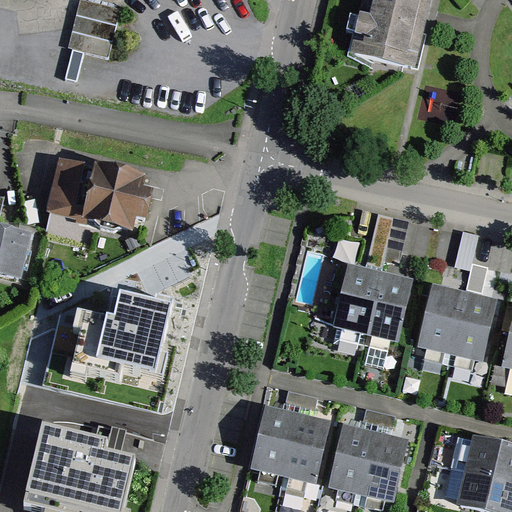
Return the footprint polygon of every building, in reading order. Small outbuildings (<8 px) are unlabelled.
[(433,0),(368,0),(356,58),(417,72),(433,0)] [(122,10),(87,2),(77,47),(111,55),(122,10)] [(146,179),(59,163),(49,214),(136,231),(146,179)] [(0,196),(1,192),(0,192),(0,271),(24,277),(34,232),(0,224),(0,196)] [(387,260),(394,219),(380,216),(373,258),(387,260)] [(396,219),(391,244),(405,247),(409,221),(396,219)] [(465,234),(456,268),(472,272),(481,238),(465,234)] [(418,287),(355,274),(344,326),(406,339),(418,287)] [(112,286),(106,314),(85,309),(73,363),(121,374),(123,365),(156,372),(172,299),(112,286)] [(501,307),(439,293),(428,345),(490,358),(501,307)] [(333,432),(272,419),(260,470),(322,484),(333,432)] [(26,511),(30,511),(125,511),(136,465),(105,458),(108,445),(44,431),(26,511)] [(412,448),(345,432),(329,495),(396,511),(412,448)] [(463,511),(464,511),(511,511),(511,450),(478,443),(463,511)]
